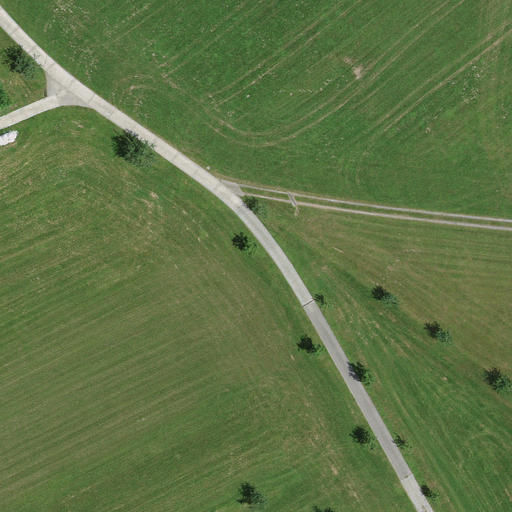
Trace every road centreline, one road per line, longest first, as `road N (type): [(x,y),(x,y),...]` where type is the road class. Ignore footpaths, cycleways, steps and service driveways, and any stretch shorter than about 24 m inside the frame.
road 1 (unclassified): [(426,511),(310,305),(256,226),(44,61),(0,14)]
road 2 (track): [(225,195),(252,188),(511,222)]
